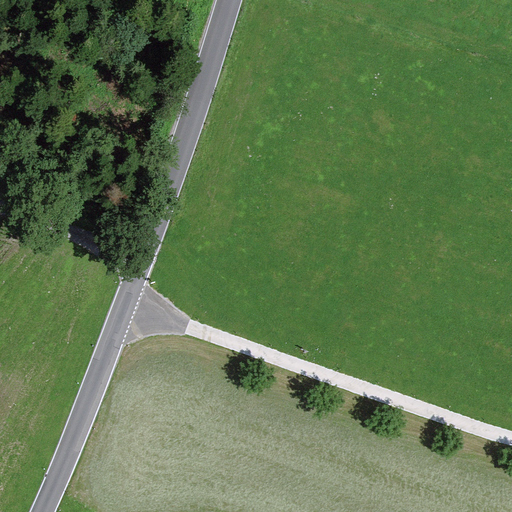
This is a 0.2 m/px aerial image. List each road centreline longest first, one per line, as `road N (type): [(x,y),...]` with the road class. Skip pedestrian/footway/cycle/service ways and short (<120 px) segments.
road 1 (unclassified): [(225,0),(122,305),(39,511)]
road 2 (track): [(0,206),(138,256)]
